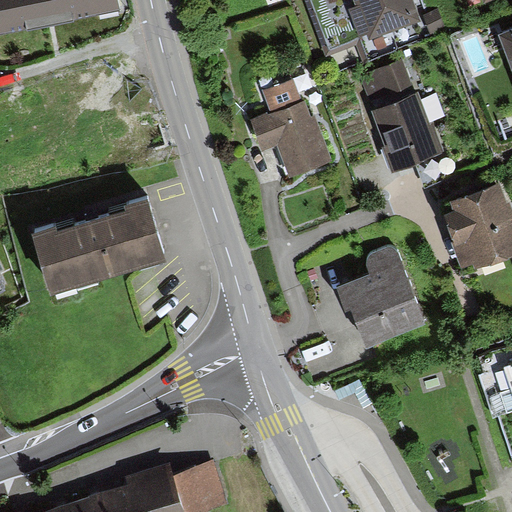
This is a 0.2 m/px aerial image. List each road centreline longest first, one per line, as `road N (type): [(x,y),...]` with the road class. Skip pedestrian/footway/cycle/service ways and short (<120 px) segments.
road 1 (tertiary): [(257,348),(151,0)]
road 2 (tertiary): [(0,467),(257,348)]
road 3 (tertiary): [(330,511),(257,348)]
road 4 (unknown): [(0,73),(155,18)]
road 5 (unknown): [(508,511),(464,358)]
